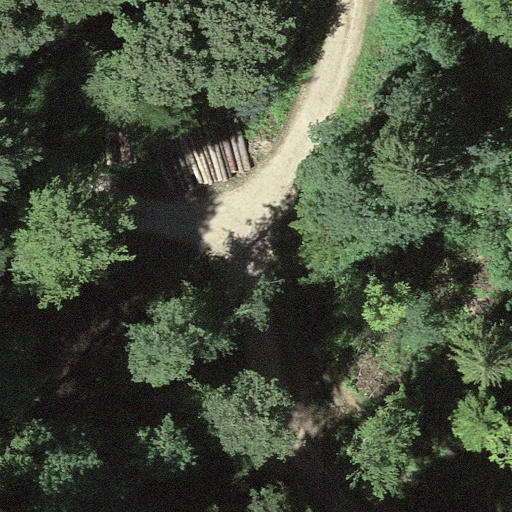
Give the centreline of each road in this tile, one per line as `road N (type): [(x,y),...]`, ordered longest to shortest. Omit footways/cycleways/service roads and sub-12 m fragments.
road 1 (track): [(264,210),(316,308),(359,366),(416,511)]
road 2 (track): [(264,210),(169,208),(77,174),(0,119)]
road 3 (track): [(350,0),(334,128),(264,210)]
